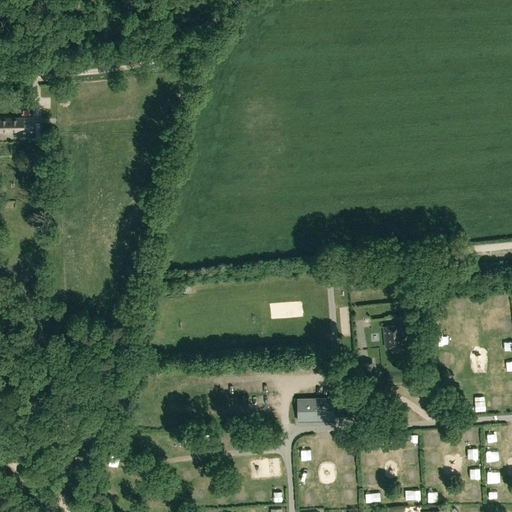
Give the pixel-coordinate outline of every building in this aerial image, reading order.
[(0,131),(24,131),(23,117),(0,118),(0,131)] [(496,292),(497,302),(506,302),(505,292),(496,292)] [(468,298),(459,299),(461,310),(469,308),(468,298)] [(438,316),(448,316),(447,305),(438,305),(438,316)] [(385,347),(404,345),(402,324),(383,326),(385,347)] [(441,344),(457,344),(457,335),(442,334),(441,344)] [(359,380),(376,378),(374,362),(357,363),(359,380)] [(352,402),(334,403),(334,397),(297,398),(298,421),(335,420),(335,416),(353,416),(352,402)] [(498,411),(506,410),(505,400),(496,401),(498,411)] [(477,413),(485,412),(484,402),(475,403),(477,413)] [(176,436),(176,445),(185,445),(185,436),(176,436)] [(200,437),(200,451),(210,450),(210,436),(200,437)] [(419,436),(411,438),(414,448),(422,445),(419,436)] [(428,448),(438,448),(438,439),(428,438),(428,448)] [(421,453),(410,454),(411,465),(422,464),(421,453)] [(381,457),(365,458),(365,470),(381,470),(381,457)] [(316,472),(316,462),(307,463),(308,473),(316,472)] [(192,468),(186,473),(191,481),(198,476),(192,468)] [(489,470),(490,482),(501,482),(500,470),(489,470)] [(181,477),(186,484),(191,481),(185,474),(181,477)] [(359,476),(350,477),(351,487),(360,486),(359,476)] [(367,488),(376,488),(376,477),(366,477),(367,488)] [(490,486),(490,499),(505,498),(504,486),(490,486)] [(195,497),(200,502),(209,493),(204,488),(195,497)] [(368,501),(377,500),(376,492),(367,493),(368,501)] [(270,506),(269,495),(259,496),(259,507),(270,506)] [(314,506),(314,496),(304,496),(304,506),(314,506)] [(178,497),(170,502),(176,511),(183,506),(178,497)]
